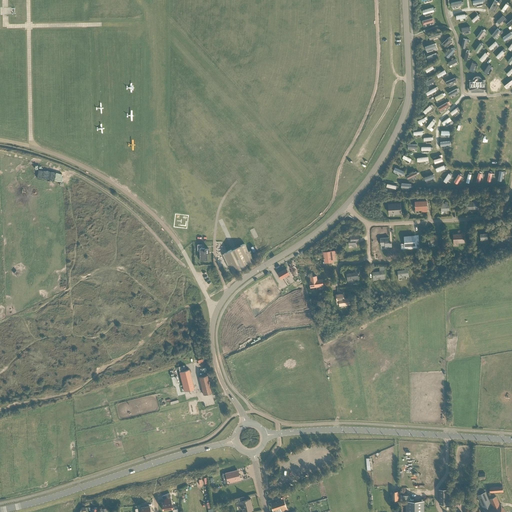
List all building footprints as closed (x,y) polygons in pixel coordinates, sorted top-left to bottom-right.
[(498,2),(495,0),(489,10),(492,12),(498,2)] [(480,17),(477,15),(472,20),(474,23),(480,17)] [(506,18),(503,15),(497,21),(499,24),(506,18)] [(500,31),(497,29),(491,35),(494,38),(500,31)] [(511,33),(511,32),(503,38),(505,41),(511,36),(511,33)] [(451,40),(448,37),(442,44),(445,47),(451,40)] [(498,44),(495,42),(488,48),(491,50),(498,44)] [(455,51),(452,48),(445,55),(448,58),(455,51)] [(504,53),(502,50),(496,57),(498,59),(504,53)] [(485,53),(479,60),(482,62),(488,55),(485,53)] [(503,66),(500,64),(495,72),(497,74),(503,66)] [(492,67),(489,65),(484,72),(487,74),(492,67)] [(471,89),(472,91),(483,91),(483,89),(486,89),(485,89),(485,88),(485,87),(485,86),(485,84),(485,83),(485,82),(485,81),(484,79),(485,79),(482,80),(482,79),(481,79),(481,78),(481,77),(480,77),(479,77),(479,76),(478,76),(477,76),(476,76),(475,76),(475,77),(474,77),(474,78),(473,78),(473,79),(473,80),(469,79),(469,80),(470,80),(470,82),(469,83),(469,84),(469,86),(470,87),(470,88),(470,89),(469,89),(469,90),(471,89)] [(457,82),(455,78),(445,82),(447,86),(457,82)] [(449,106),(447,102),(438,108),(440,111),(449,106)] [(432,108),(430,106),(423,112),(425,114),(432,108)] [(435,123),(432,121),(427,128),(429,130),(435,123)] [(451,176),(449,174),(443,181),(446,183),(451,176)] [(427,211),(427,201),(415,202),(416,210),(422,210),(422,211),(427,211)] [(441,211),(449,210),(449,205),(448,205),(448,203),(447,203),(447,202),(445,202),(445,203),(443,204),(443,205),(441,205),(441,211)] [(393,214),(401,213),(400,204),(388,205),(389,213),(393,213),(393,214)] [(462,234),(453,234),(454,243),(465,242),(464,239),(462,239),(462,234)] [(438,244),(437,235),(433,235),(433,237),(430,237),(431,241),(428,241),(428,245),(431,244),(431,242),(434,242),(434,244),(438,244)] [(355,241),(359,240),(359,236),(351,236),(351,239),(348,240),(349,245),(353,245),(353,247),(356,247),(355,241)] [(408,236),(404,236),(405,247),(415,246),(414,236),(408,236)] [(389,237),(375,238),(376,248),(392,246),(391,243),(389,243),(389,242),(389,237)] [(233,273),(236,271),(250,265),(256,262),(251,251),(248,252),(244,244),(235,248),(223,253),(228,262),(233,273)] [(209,253),(209,248),(199,248),(200,260),(207,260),(207,253),(209,253)] [(336,253),(336,250),(325,252),(325,255),(324,256),(325,262),(328,261),(328,262),(334,261),(333,259),(335,259),(334,253),(336,253)] [(385,269),(384,267),(380,267),(380,271),(372,272),(374,280),(377,280),(376,277),(381,277),(381,279),(385,279),(384,269),(385,269)] [(408,277),(408,275),(407,270),(409,270),(409,267),(405,268),(405,270),(398,271),(399,278),(402,278),(401,276),(406,275),(406,277),(408,277)] [(278,273),(281,279),(290,274),(286,268),(278,273)] [(355,270),(355,272),(347,274),(348,281),(348,283),(352,282),(351,281),(352,281),(352,279),(355,278),(355,281),(359,281),(358,274),(359,274),(359,269),(355,270)] [(311,287),(323,285),(322,279),(317,280),(316,276),(310,277),(311,281),(310,281),(311,287)] [(344,298),(343,294),(336,295),(337,301),(339,301),(339,306),(349,305),(349,298),(345,299),(344,298)] [(189,369),(179,372),(184,391),(194,389),(189,369)] [(212,392),(208,375),(199,377),(203,395),(212,392)] [(222,473),(210,476),(212,486),(224,483),(228,482),(228,483),(240,480),(237,470),(225,473),(222,474),(222,473)] [(450,489),(440,489),(439,504),(450,504),(450,489)] [(505,511),(503,507),(502,508),(501,504),(500,504),(496,496),(490,499),(493,507),(490,508),(490,507),(492,506),(485,492),(477,495),(484,510),(487,508),(488,510),(485,511),(480,511),(479,509),(474,511),(505,511)] [(243,511),(253,509),(251,499),(245,500),(244,496),(235,499),(237,506),(242,505),(243,511)] [(164,502),(161,503),(162,510),(172,509),(171,501),(170,498),(163,499),(164,502)] [(281,511),(287,510),(284,499),(271,503),(273,510),(280,508),(281,511)] [(424,511),(424,501),(406,501),(405,511),(424,511)]
